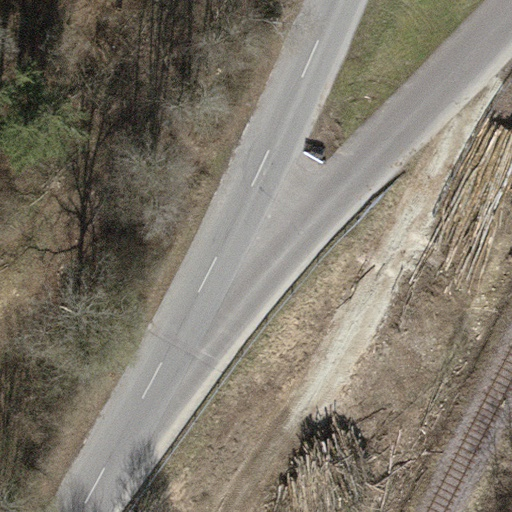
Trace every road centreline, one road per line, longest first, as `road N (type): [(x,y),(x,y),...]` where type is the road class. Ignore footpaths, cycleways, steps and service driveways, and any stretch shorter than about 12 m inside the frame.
road 1 (unclassified): [(215,275),(365,175),(511,17)]
road 2 (unclassified): [(215,275),(337,0)]
road 3 (unclassified): [(78,511),(215,275)]
